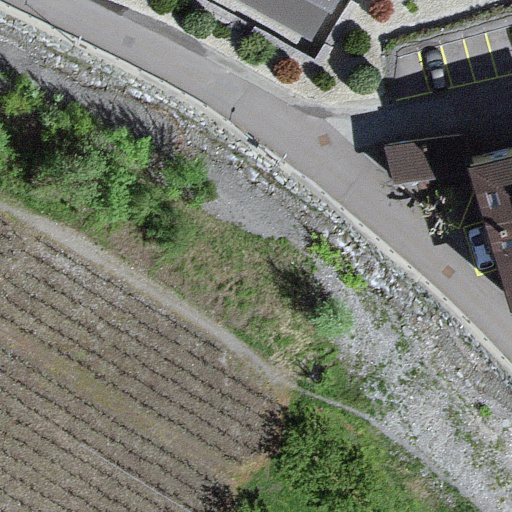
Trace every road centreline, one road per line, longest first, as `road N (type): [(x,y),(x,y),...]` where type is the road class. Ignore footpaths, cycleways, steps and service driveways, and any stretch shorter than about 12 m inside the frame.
road 1 (residential): [(288,136),(411,235),(511,343)]
road 2 (residential): [(47,0),(248,108)]
road 3 (residential): [(288,136),(511,97)]
